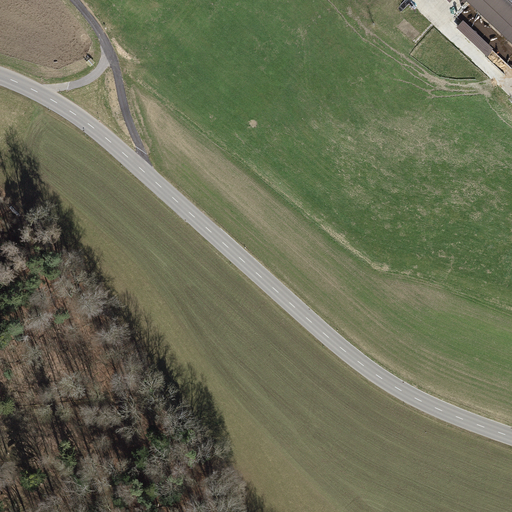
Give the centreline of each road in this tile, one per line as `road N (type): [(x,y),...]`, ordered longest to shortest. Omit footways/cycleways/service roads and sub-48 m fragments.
road 1 (tertiary): [(511,437),(382,379),(102,134),(0,75)]
road 2 (track): [(75,0),(108,54),(93,76),(41,94)]
road 3 (track): [(108,54),(142,171)]
